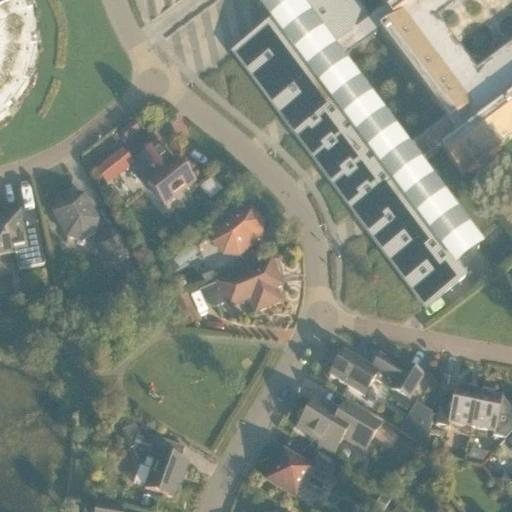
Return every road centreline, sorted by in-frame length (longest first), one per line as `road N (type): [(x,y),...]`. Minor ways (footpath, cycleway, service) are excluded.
road 1 (residential): [(315,318),(317,262),(296,203),(159,77)]
road 2 (residential): [(208,511),(219,479),(315,318)]
road 3 (residential): [(511,357),(315,318)]
road 4 (residential): [(159,77),(79,144),(0,175)]
